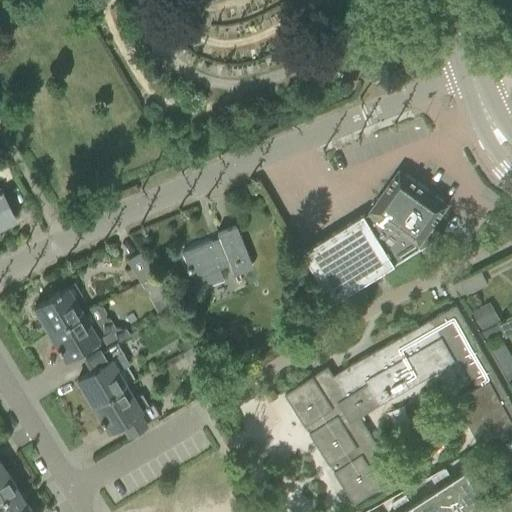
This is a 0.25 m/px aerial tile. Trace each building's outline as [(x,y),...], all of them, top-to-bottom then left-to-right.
[(448,204),(405,174),(399,170),(369,211),(363,215),(363,214),(302,252),(333,303),(422,248),(419,244),(448,204)] [(0,223),(12,218),(8,211),(14,208),(0,180),(0,223)] [(252,267),(242,244),(235,225),(216,233),(217,237),(180,252),(196,290),(221,279),(216,268),(229,263),(233,274),(252,267)] [(151,273),(149,271),(139,254),(127,261),(139,280),(151,273)] [(152,275),(139,283),(139,284),(141,288),(144,290),(148,291),(158,285),(152,275)] [(72,283),(34,307),(33,307),(48,333),(80,314),(71,298),(78,293),(72,283)] [(501,318),(490,300),(470,311),(481,329),(501,318)] [(95,305),(80,314),(48,333),(64,359),(78,350),(84,361),(114,343),(127,335),(123,327),(113,327),(108,319),(103,317),(104,312),(101,307),(96,306),(95,305)] [(348,371),(334,379),(359,416),(452,363),(451,362),(456,360),(473,389),(450,402),(478,450),(511,430),(511,412),(510,410),(452,307),(346,367),(348,371)] [(189,336),(177,343),(182,351),(183,350),(194,344),(189,336)] [(114,343),(84,361),(90,371),(76,379),(91,405),(124,386),(116,373),(128,365),(114,343)] [(194,344),(183,350),(185,353),(188,359),(199,352),(194,344)] [(197,374),(207,390),(218,383),(208,367),(197,374)] [(334,379),(332,375),(327,367),(285,394),(354,503),(396,476),(359,416),(334,379)] [(124,386),(91,405),(107,431),(121,423),(127,433),(158,415),(151,403),(147,405),(140,394),(132,399),(124,386)] [(272,390),(264,395),(268,402),(277,397),(272,390)] [(0,499),(16,489),(0,462),(0,499)] [(421,463),(403,474),(408,483),(427,472),(421,463)] [(438,473),(445,483),(463,511),(467,510),(468,511),(477,511),(480,510),(488,505),(465,470),(451,479),(445,469),(438,473)] [(438,487),(425,496),(434,511),(463,511),(445,483),(438,473),(432,477),(438,487)] [(30,511),(16,489),(0,499),(0,511),(30,511)] [(405,495),(398,499),(404,509),(406,511),(434,511),(425,496),(411,505),(405,495)] [(406,511),(404,509),(398,499),(392,503),(397,511),(406,511)]
